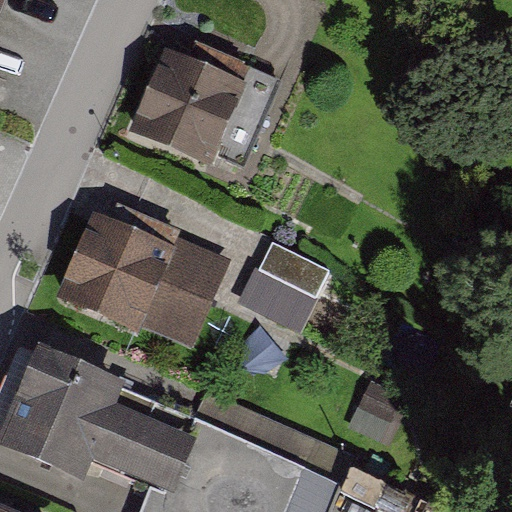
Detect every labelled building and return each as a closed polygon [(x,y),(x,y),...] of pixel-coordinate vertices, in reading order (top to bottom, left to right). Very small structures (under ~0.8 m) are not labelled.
[(0,0),(0,17),(12,22),(19,0),(0,0)] [(255,77),(163,48),(135,135),(227,164),(255,77)] [(228,265),(89,211),(59,290),(197,344),(228,265)] [(326,294),(336,273),(278,245),(248,306),(335,349),(355,309),(326,294)] [(199,417),(37,349),(3,430),(165,498),(199,417)]
